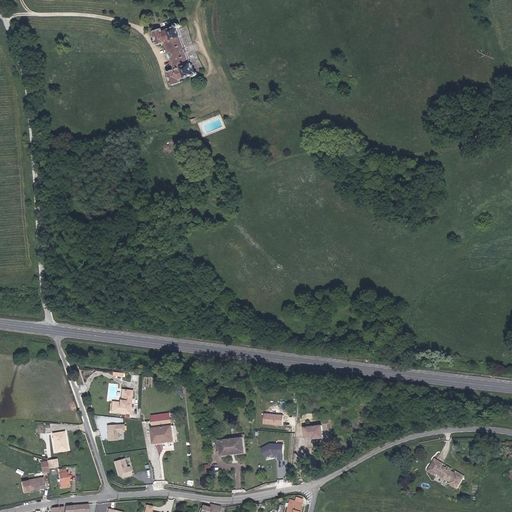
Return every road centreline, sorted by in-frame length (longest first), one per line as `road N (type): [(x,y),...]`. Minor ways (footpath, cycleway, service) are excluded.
road 1 (secondary): [(60,333),(511,389)]
road 2 (residential): [(0,14),(26,76),(43,299),(60,333)]
road 3 (residential): [(314,485),(428,432),(511,433)]
road 4 (residential): [(111,495),(225,500),(314,485)]
road 5 (residential): [(111,495),(60,333)]
